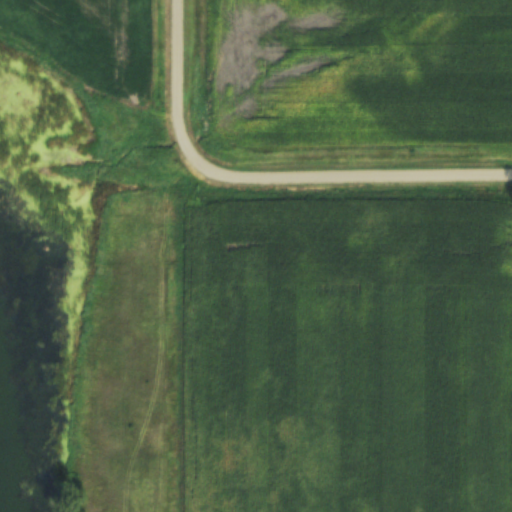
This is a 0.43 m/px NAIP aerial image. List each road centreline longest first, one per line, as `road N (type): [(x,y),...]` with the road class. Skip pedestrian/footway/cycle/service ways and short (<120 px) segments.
road 1 (residential): [(511,168),(179,168),(0,208)]
road 2 (residential): [(179,168),(178,0)]
